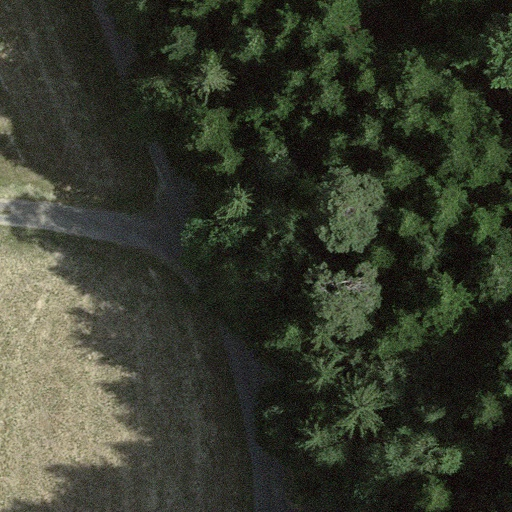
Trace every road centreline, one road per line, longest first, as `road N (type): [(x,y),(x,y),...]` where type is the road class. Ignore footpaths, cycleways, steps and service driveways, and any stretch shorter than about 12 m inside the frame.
road 1 (unclassified): [(276,511),(243,337),(108,0)]
road 2 (track): [(322,511),(441,367),(511,298)]
road 3 (track): [(511,138),(374,0)]
